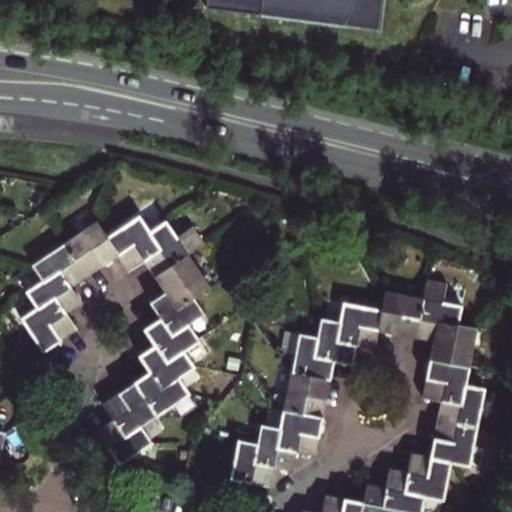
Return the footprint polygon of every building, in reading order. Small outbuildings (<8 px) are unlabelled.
[(262,0),(262,12),(343,20),(346,10),(367,19),(375,0),(262,0)] [(64,237),(86,270),(103,258),(118,248),(128,264),(134,260),(143,255),(160,242),(150,226),(138,210),(107,231),(97,216),(64,237)] [(160,242),(143,255),(150,265),(154,270),(188,247),(204,237),(193,220),(177,231),(166,215),(150,226),(160,242)] [(86,270),(64,237),(32,259),(43,275),(60,263),(71,280),(78,275),(86,270)] [(210,280),(188,247),(154,270),(159,278),(165,285),(177,303),(194,291),(210,280)] [(43,275),(27,286),(38,302),(22,314),(44,345),(66,330),(76,324),(65,308),(75,301),(81,296),(71,280),(60,263),(43,275)] [(385,481),(382,501),(401,505),(419,509),(424,489),(443,492),(451,455),(469,458),(484,382),(465,379),(476,322),(457,318),(461,300),(442,297),(447,276),(426,273),(423,292),(415,332),(426,334),(434,335),(432,347),(426,374),(423,391),(441,394),(439,408),(434,431),(431,450),(423,449),(412,447),(408,466),(400,464),(389,462),(385,481)] [(142,419),(189,387),(178,372),(195,360),(184,344),(199,334),(189,318),(205,307),(194,291),(177,303),(165,285),(150,295),(155,303),(161,312),(144,324),(149,330),(155,340),(140,350),(144,357),(151,366),(142,373),(116,390),(104,398),(114,415),(107,420),(99,426),(120,458),(152,436),(142,419)] [(423,292),(384,286),(377,325),(395,328),(415,332),(423,292)] [(381,304),(343,297),(339,316),(336,335),(356,339),(365,341),(374,343),(377,325),(381,304)] [(319,319),(300,316),(281,422),(261,418),(257,438),(239,434),(232,472),(269,480),(271,472),(274,460),(292,464),(293,457),(295,446),(314,449),(317,434),(324,396),(330,365),(332,355),(351,359),(353,352),(356,339),(336,335),(339,316),(320,312),(319,319)] [(382,501),(385,481),(377,479),(368,477),(364,497),(361,511),(399,511),(401,505),(382,501)] [(361,511),(364,497),(346,493),(326,489),(323,507),(316,506),(304,504),(302,511),(361,511)]
